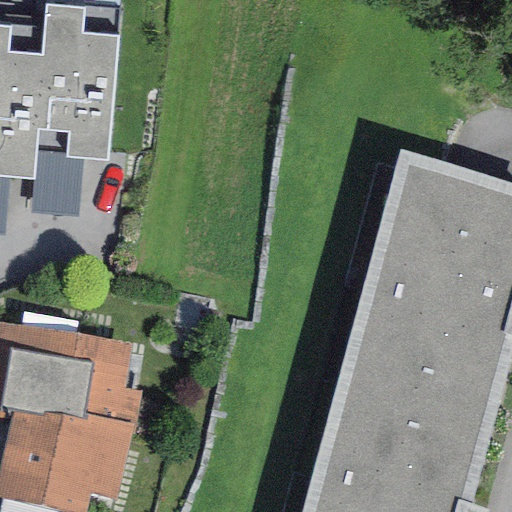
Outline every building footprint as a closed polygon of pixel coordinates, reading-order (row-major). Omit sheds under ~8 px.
[(0,178),(8,179),(33,182),(36,152),(38,132),(68,135),(66,154),(65,157),(82,159),(108,161),(120,38),(80,34),(82,9),(44,5),(40,55),(8,51),(11,27),(0,25),(0,178)] [(511,183),(400,150),(299,511),(486,511),(487,509),(471,504),(511,356),(511,183)] [(77,220),(82,159),(65,157),(66,154),(36,152),(33,182),(29,215),(77,220)] [(0,237),(4,237),(8,179),(0,178),(0,237)] [(132,344),(0,322),(0,418),(10,420),(0,464),(0,499),(60,511),(85,511),(89,495),(116,501),(141,392),(123,389),(132,344)]
